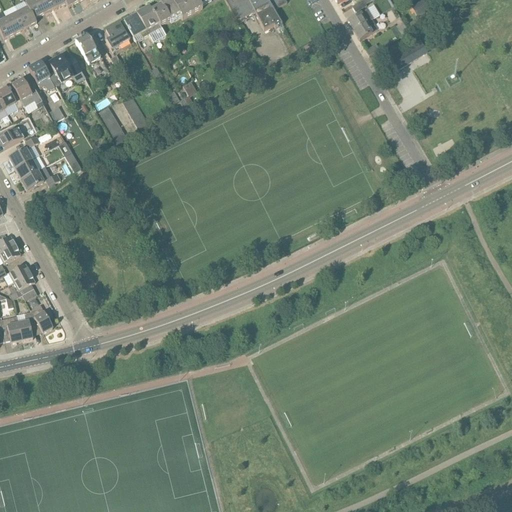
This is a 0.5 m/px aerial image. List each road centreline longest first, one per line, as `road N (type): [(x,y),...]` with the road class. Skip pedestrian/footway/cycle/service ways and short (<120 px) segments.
road 1 (tertiary): [(89,347),(239,296),(439,198)]
road 2 (unclassified): [(439,198),(322,0)]
road 3 (residential): [(0,76),(134,0)]
road 4 (unclassified): [(89,347),(23,223)]
